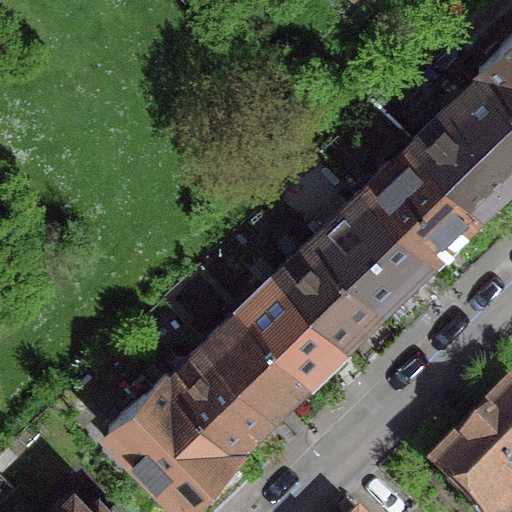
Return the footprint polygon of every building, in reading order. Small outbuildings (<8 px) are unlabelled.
[(511,34),(473,71),(477,78),(511,114),(511,34)] [(511,114),(477,78),(408,143),(485,224),(511,198),(511,114)] [(408,143),(358,191),(435,272),(485,224),(408,143)] [(358,191),(309,238),(389,318),(435,272),(358,191)] [(309,238),(275,272),(354,352),(389,318),(309,238)] [(275,272),(233,313),(313,394),(354,352),(275,272)] [(233,313),(203,344),(283,423),(313,394),(233,313)] [(283,423),(203,344),(160,386),(240,466),(283,423)] [(160,386),(159,383),(99,440),(167,511),(193,511),(240,466),(160,386)] [(508,511),(511,508),(511,403),(506,398),(432,474),(470,511),(508,511)] [(85,510),(69,494),(50,511),(104,511),(94,501),(85,510)] [(370,511),(361,503),(351,511),(370,511)]
